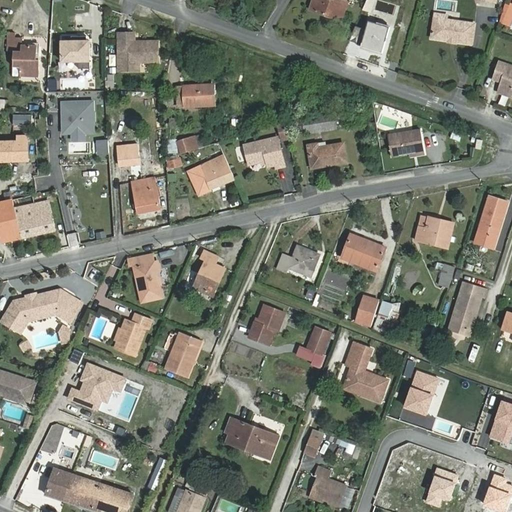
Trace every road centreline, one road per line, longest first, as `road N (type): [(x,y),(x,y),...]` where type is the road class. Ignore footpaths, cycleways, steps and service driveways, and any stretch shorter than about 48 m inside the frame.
road 1 (residential): [(0,274),(335,195),(504,167)]
road 2 (residential): [(142,0),(511,129)]
